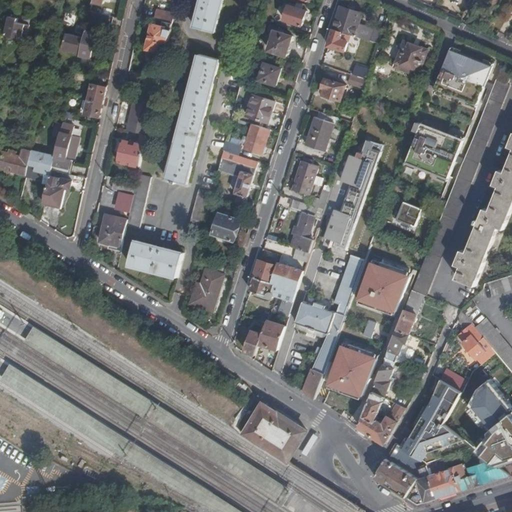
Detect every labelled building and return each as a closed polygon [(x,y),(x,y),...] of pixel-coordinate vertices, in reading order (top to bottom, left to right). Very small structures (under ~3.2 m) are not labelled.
[(202,0),(195,27),(216,32),(224,0),(202,0)] [(9,14),(11,6),(4,5),(2,12),(9,14)] [(307,10),(291,5),(286,20),(303,25),(307,10)] [(363,14),(341,6),(334,29),(356,36),(360,23),(363,14)] [(163,21),(173,24),(175,13),(158,10),(156,20),(163,21)] [(111,25),(113,16),(91,11),(89,20),(111,25)] [(10,17),(6,34),(27,39),(30,25),(17,22),(18,19),(10,17)] [(163,45),(168,46),(173,24),(163,21),(162,26),(153,24),(148,49),(162,53),(163,45)] [(375,28),(360,23),(356,36),(367,39),(371,41),(375,28)] [(375,28),(371,41),(380,44),(384,31),(375,28)] [(365,43),(367,39),(356,36),(334,29),(329,46),(346,51),(349,42),(359,45),(360,41),(365,43)] [(84,43),(81,53),(81,55),(91,58),(97,33),(87,31),(85,38),(84,43)] [(294,36),(276,31),(270,50),(288,56),(294,36)] [(85,38),(67,33),(64,49),(81,53),(84,43),(85,38)] [(428,49),(406,41),(401,54),(397,66),(409,71),(419,74),(428,49)] [(484,62),(452,49),(445,66),(437,88),(469,101),(469,100),(479,103),(494,67),(484,63),(484,62)] [(220,59),(200,54),(168,179),(189,184),(220,59)] [(368,79),(373,66),(359,61),(354,75),(368,79)] [(283,68),(266,63),(261,80),(277,85),(283,68)] [(425,294),(428,296),(458,218),(484,153),(510,85),(508,84),(511,74),(500,70),(481,120),(456,184),(414,290),(425,294)] [(89,75),(76,72),(75,79),(87,82),(89,75)] [(349,80),(366,86),(368,79),(354,75),(350,74),(349,80)] [(146,85),(159,87),(160,80),(146,77),(144,84),(146,85)] [(343,100),(347,85),(327,79),(324,88),(326,89),(325,94),(343,100)] [(93,84),(90,99),(104,103),(107,87),(93,84)] [(276,102),(255,94),(248,115),(258,119),(270,122),(276,102)] [(87,114),(101,117),(104,103),(90,99),(87,114)] [(134,102),(127,131),(135,133),(141,134),(148,136),(154,107),(134,102)] [(335,123),(337,117),(319,111),(317,117),(335,123)] [(330,139),(335,123),(317,117),(308,145),(326,151),(330,139)] [(423,124),(418,122),(415,130),(420,132),(412,152),(408,163),(440,175),(440,174),(450,178),(464,142),(455,138),(455,137),(423,124)] [(62,173),(69,174),(72,160),(67,159),(75,126),(63,124),(56,156),(52,170),(62,173)] [(263,153),(270,130),(253,124),(246,148),(263,153)] [(120,162),(141,167),(148,136),(141,134),(138,145),(125,142),(120,162)] [(363,150),(347,144),(340,166),(333,188),(331,192),(325,209),(325,212),(334,215),(327,236),(338,239),(337,244),(349,248),(369,184),(383,143),(367,138),(363,150)] [(224,151),(238,155),(241,146),(227,141),(224,151)] [(511,142),(510,146),(511,146),(511,158),(506,172),(501,170),(495,184),(501,187),(491,210),(486,208),(468,252),(463,250),(458,264),(463,266),(458,278),(478,286),(501,227),(506,229),(511,214),(511,142)] [(27,175),(33,151),(24,149),(23,149),(18,148),(18,151),(3,147),(2,151),(0,150),(0,168),(7,170),(6,173),(11,174),(12,172),(27,175)] [(56,156),(33,151),(27,175),(27,177),(49,183),(52,170),(56,156)] [(312,164),(302,161),(294,189),(311,195),(320,166),(312,164)] [(49,183),(44,203),(62,207),(66,188),(71,189),(73,181),(61,178),(62,173),(52,170),(49,183)] [(249,196),(255,175),(244,172),(238,192),(249,196)] [(129,219),(127,226),(141,228),(152,177),(139,174),(137,183),(134,195),(130,212),(129,219)] [(137,183),(116,178),(113,189),(120,191),(134,195),(137,183)] [(203,232),(210,207),(212,198),(213,193),(200,189),(190,228),(203,232)] [(321,208),(325,209),(331,192),(328,191),(324,190),(320,198),(316,197),(313,205),(321,208)] [(116,208),(130,212),(134,195),(120,191),(116,208)] [(219,210),(222,202),(212,198),(210,207),(219,210)] [(417,207),(395,198),(388,215),(410,224),(417,207)] [(297,249),(311,254),(316,239),(311,237),(321,208),(313,205),(297,200),(294,209),(305,212),(300,227),(296,226),(294,233),(298,235),(293,248),(297,249)] [(244,219),(222,212),(215,234),(237,241),(244,219)] [(102,242),(123,247),(127,226),(129,219),(108,214),(102,242)] [(185,252),(137,240),(131,264),(179,277),(185,252)] [(311,254),(297,249),(294,258),(308,263),(311,254)] [(196,259),(195,265),(207,270),(202,284),(198,283),(192,303),(214,310),(227,269),(196,259)] [(273,282),(278,265),(261,260),(256,277),(273,282)] [(373,262),(360,303),(401,316),(414,275),(373,262)] [(281,285),(298,291),(306,271),(279,263),(278,265),(273,282),(281,285)] [(305,391),(316,398),(352,297),(361,272),(351,269),(336,312),(326,308),(327,305),(317,301),(315,305),(305,301),(298,323),(300,323),(328,333),(329,333),(323,348),(319,346),(312,362),(316,363),(305,391)] [(511,275),(489,283),(493,296),(511,289),(511,275)] [(277,296),(281,285),(273,282),(256,277),(251,291),(256,292),(255,295),(269,299),(271,294),(277,296)] [(291,316),(296,298),(298,291),(281,285),(277,296),(285,299),(281,313),(291,316)] [(399,328),(410,333),(425,294),(414,290),(399,328)] [(477,306),(472,301),(462,310),(467,315),(477,306)] [(467,315),(462,310),(459,317),(461,323),(467,330),(474,324),(467,315)] [(264,313),(262,321),(268,323),(269,320),(270,315),(264,313)] [(497,352),(511,369),(511,347),(487,318),(476,327),(497,352)] [(261,343),(280,350),(287,327),(269,320),(268,323),(264,333),(261,343)] [(369,320),(364,335),(379,340),(384,324),(369,320)] [(328,333),(300,323),(300,324),(300,325),(300,327),(301,328),(302,329),(303,329),(322,336),(324,336),(325,336),(326,335),(327,334),(328,333)] [(476,327),(474,324),(467,330),(473,336),(465,343),(483,364),(497,352),(476,327)] [(396,361),(397,361),(400,354),(401,355),(405,343),(407,344),(412,334),(410,333),(399,328),(393,342),(387,357),(396,361)] [(257,355),(261,343),(264,333),(251,329),(248,340),(251,341),(247,351),(257,355)] [(344,342),(328,388),(367,401),(382,354),(344,342)] [(394,367),(396,361),(387,357),(376,385),(389,390),(393,380),(391,380),(396,367),(394,367)] [(12,365),(3,378),(16,386),(24,373),(12,365)] [(454,371),(448,382),(459,388),(465,377),(454,371)] [(511,408),(490,379),(475,391),(469,407),(490,433),(479,451),(491,460),(500,467),(511,462),(511,408)] [(438,460),(476,448),(448,425),(466,391),(448,382),(445,389),(441,387),(432,406),(405,449),(410,451),(414,454),(425,461),(429,451),(434,450),(438,460)] [(360,426),(386,443),(407,407),(398,402),(397,405),(399,407),(396,413),(393,416),(390,415),(385,423),(378,418),(383,402),(383,401),(385,396),(374,391),(360,426)] [(308,431),(281,414),(280,415),(264,405),(246,435),(260,444),(267,448),(278,454),(290,461),(295,453),(304,438),(308,431)] [(392,452),(397,455),(405,460),(410,451),(405,449),(397,444),(394,448),(392,452)] [(388,459),(393,463),(397,455),(392,452),(388,459)] [(419,504),(438,498),(431,474),(428,465),(420,468),(423,477),(419,479),(393,463),(388,459),(376,479),(419,504)] [(438,498),(509,476),(509,474),(491,460),(473,466),(475,474),(469,476),(465,464),(448,469),(431,474),(438,498)]
